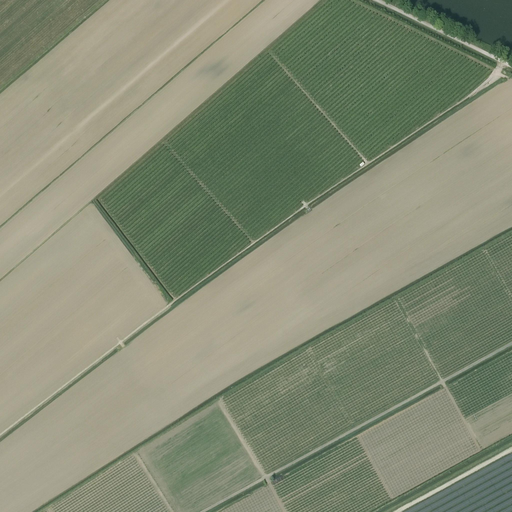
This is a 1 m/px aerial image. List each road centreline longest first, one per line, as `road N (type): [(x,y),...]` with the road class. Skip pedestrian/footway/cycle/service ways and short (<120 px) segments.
road 1 (unknown): [(0,438),(503,64)]
road 2 (track): [(511,68),(372,0)]
